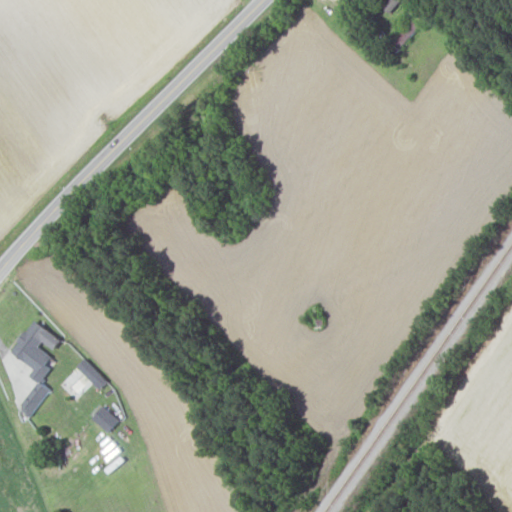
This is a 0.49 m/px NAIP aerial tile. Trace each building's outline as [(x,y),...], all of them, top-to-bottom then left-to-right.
[(400,0),(388,0),(383,6),(390,12),(400,0)] [(418,24),(412,20),(400,36),(407,41),(418,24)] [(61,339),(34,319),(11,351),(35,368),(29,376),(40,383),(51,368),(46,364),(52,356),(38,347),(43,340),(54,349),(61,339)] [(99,389),(108,381),(87,358),(78,366),(99,389)] [(51,391),(40,381),(19,404),(30,414),(51,391)] [(109,432),(120,419),(103,406),(93,418),(109,432)]
